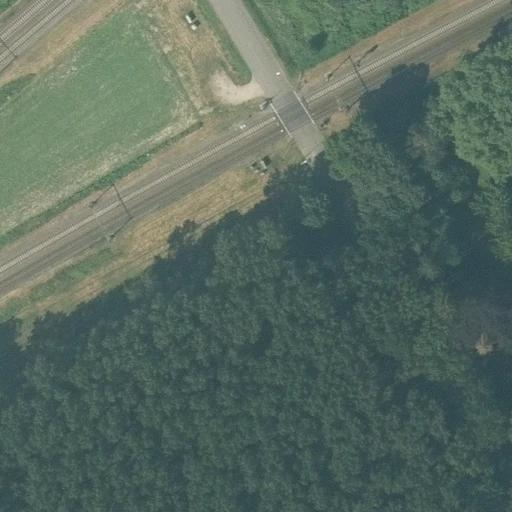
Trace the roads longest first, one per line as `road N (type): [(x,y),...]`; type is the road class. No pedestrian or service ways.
road 1 (unclassified): [(511,483),(223,0)]
road 2 (track): [(165,0),(169,29),(205,92),(236,98),(270,78)]
